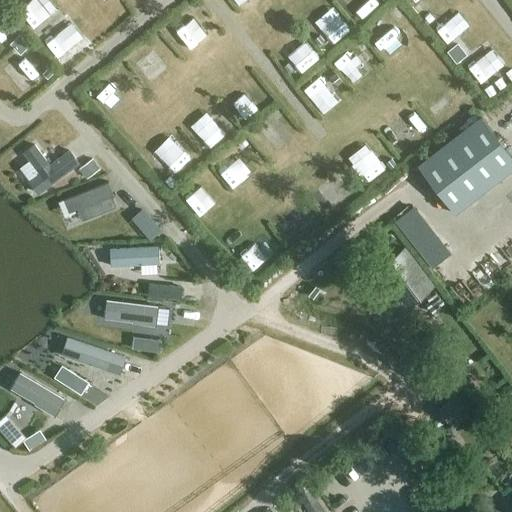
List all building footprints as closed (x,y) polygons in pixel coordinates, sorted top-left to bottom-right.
[(367,0),(377,10),(387,0),(367,0)] [(466,0),(448,17),(463,33),(481,16),(466,0)] [(352,11),(332,20),(340,37),(360,27),(352,11)] [(196,40),(213,27),(202,12),(185,25),(196,40)] [(404,47),(418,35),(399,15),(386,27),(404,47)] [(173,34),(163,40),(172,54),(182,48),(173,34)] [(368,65),(378,56),(366,44),(357,52),(368,65)] [(114,91),(127,99),(133,89),(119,81),(114,91)] [(255,107),(265,99),(257,87),(246,95),(255,107)] [(446,96),(451,112),(468,107),(463,91),(446,96)] [(422,109),(405,115),(414,138),(430,132),(422,109)] [(292,112),(271,131),(286,147),(306,127),(292,112)] [(215,115),(204,122),(220,143),(230,136),(215,115)] [(195,144),(179,154),(186,165),(202,155),(195,144)] [(254,153),(237,163),(247,180),(265,169),(254,153)] [(99,168),(92,159),(79,169),(86,178),(99,168)] [(351,169),(326,188),(339,204),(364,185),(351,169)] [(217,178),(203,189),(216,205),(230,194),(217,178)] [(310,204),(292,216),(304,234),(322,221),(310,204)] [(270,238),(259,249),(272,262),(283,251),(270,238)] [(378,268),(407,306),(432,288),(404,249),(378,268)] [(167,285),(166,298),(180,299),(181,286),(167,285)] [(161,340),(147,338),(146,351),(160,353),(161,340)] [(88,383),(76,376),(69,387),(81,394),(88,383)] [(452,428),(471,414),(457,394),(438,409),(452,428)] [(25,438),(17,428),(6,437),(14,447),(25,438)] [(324,511),(314,498),(308,490),(298,497),(304,506),(308,511),(324,511)]
